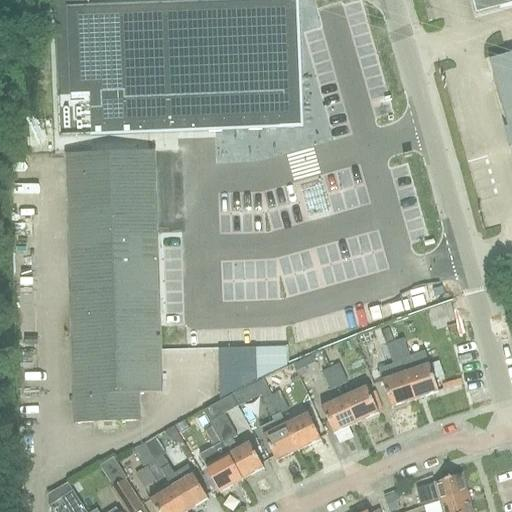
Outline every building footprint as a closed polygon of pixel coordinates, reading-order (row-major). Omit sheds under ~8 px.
[(83,0),(54,0),(59,138),(215,130),(268,128),(305,126),(303,78),(299,8),(84,16),(83,0)] [(511,0),(473,0),(477,14),(511,4),(511,0)] [(511,139),(511,53),(490,60),(511,139)] [(141,419),(140,391),(163,390),(155,150),(67,153),(76,421),(141,419)] [(388,330),(381,332),(385,343),(392,341),(388,330)] [(380,369),(393,407),(415,399),(406,372),(402,360),(395,342),(386,345),(393,364),(380,369)] [(435,354),(427,357),(429,363),(434,375),(441,373),(435,354)] [(298,384),(320,374),(313,360),(291,370),(298,384)] [(406,372),(415,399),(439,391),(434,375),(429,363),(406,372)] [(331,368),(339,388),(348,384),(340,364),(331,368)] [(339,388),(331,368),(322,372),(331,392),(339,388)] [(281,415),(272,396),(266,384),(259,387),(265,399),(263,400),(277,429),(264,435),(277,462),(299,451),(286,424),(281,415)] [(368,387),(345,397),(356,423),(379,413),(368,387)] [(280,392),(272,396),(281,415),(289,411),(280,392)] [(203,411),(212,426),(242,480),(264,468),(249,442),(238,448),(233,439),(238,436),(225,414),(239,407),(232,395),(203,411)] [(356,423),(345,397),(322,407),(334,433),(356,423)] [(308,413),(286,424),(299,451),(321,440),(308,413)] [(242,480),(212,426),(203,431),(213,449),(211,450),(217,460),(206,466),(221,492),(242,480)] [(163,454),(156,459),(167,477),(173,487),(188,511),(209,499),(189,466),(175,474),(163,454)] [(167,477),(156,459),(147,464),(147,466),(156,480),(157,483),(167,477)] [(147,466),(135,473),(144,487),(156,480),(147,466)] [(468,494),(463,476),(417,489),(421,507),(442,502),(468,494)] [(112,490),(126,511),(137,511),(144,507),(126,480),(112,490)] [(186,511),(188,511),(173,487),(152,500),(159,511),(186,511)] [(86,511),(72,491),(63,497),(71,511),(86,511)] [(384,496),(388,505),(400,500),(396,491),(384,496)] [(473,511),(468,494),(442,502),(444,511),(443,511),(473,511)]
